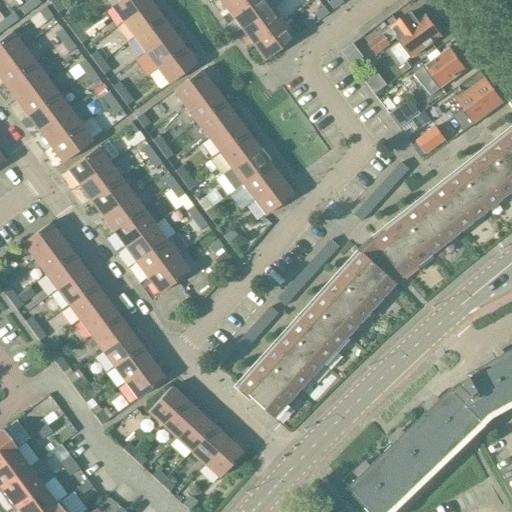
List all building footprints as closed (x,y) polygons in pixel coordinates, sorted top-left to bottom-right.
[(40,4),(36,0),(31,0),(20,9),(24,15),(40,4)] [(57,0),(55,0),(50,4),(58,14),(64,9),(57,0)] [(119,0),(119,1),(110,7),(122,24),(150,4),(146,0),(119,0)] [(218,0),(229,15),(249,0),(218,0)] [(241,30),(270,8),(264,0),(249,0),(229,15),(241,30)] [(342,3),(339,0),(333,0),(328,4),(332,11),(342,3)] [(134,39),(161,19),(150,4),(122,24),(134,39)] [(46,22),(52,17),(45,7),(39,12),(46,22)] [(252,46),(282,24),(270,8),(241,30),(252,46)] [(328,14),(323,8),(313,15),(318,22),(328,14)] [(4,21),(8,27),(18,20),(14,13),(4,21)] [(104,13),(81,30),(85,35),(108,18),(104,13)] [(405,19),(390,29),(368,46),(375,55),(390,44),(389,43),(396,37),(412,58),(441,37),(440,34),(441,31),(436,25),(432,25),(426,16),(418,21),(412,13),(405,18),(405,19)] [(145,54),(172,34),(161,19),(134,39),(145,54)] [(0,33),(8,27),(4,21),(0,23),(0,33)] [(66,25),(73,35),(79,30),(73,21),(66,25)] [(282,24),(252,46),(264,62),(293,40),(282,24)] [(62,43),(68,39),(61,29),(55,34),(62,43)] [(79,30),(73,35),(80,45),(87,40),(79,30)] [(0,40),(0,65),(23,49),(11,33),(0,40)] [(172,34),(145,54),(156,70),(183,49),(172,34)] [(76,48),(68,39),(62,43),(69,53),(76,48)] [(352,66),(363,58),(353,44),(342,52),(352,66)] [(0,80),(4,86),(34,64),(23,49),(0,65),(0,80)] [(195,65),(183,49),(156,70),(168,85),(195,65)] [(430,96),(466,70),(464,67),(465,64),(460,58),(457,59),(450,49),(424,68),(425,68),(414,76),(422,86),(423,86),(430,96)] [(89,56),(97,67),(103,62),(95,52),(89,56)] [(85,74),(91,69),(84,60),(78,65),(84,73),(85,74)] [(103,62),(97,67),(103,76),(109,71),(103,62)] [(15,102),(45,80),(34,64),(4,86),(15,102)] [(78,65),(68,72),(74,80),(84,73),(78,65)] [(98,79),(91,69),(85,74),(85,75),(91,83),(92,84),(98,79)] [(172,92),(184,108),(211,87),(200,72),(172,92)] [(85,75),(80,79),(86,87),(91,83),(85,75)] [(464,131),(503,103),(485,78),(456,100),(463,110),(453,117),(464,131)] [(27,117),(57,95),(45,80),(15,102),(27,117)] [(112,87),(119,97),(125,92),(118,83),(112,87)] [(196,123),(223,103),(211,87),(184,108),(196,123)] [(108,105),(114,100),(107,91),(101,96),(108,105)] [(125,92),(119,97),(126,107),(132,102),(125,92)] [(57,95),(27,117),(38,132),(68,110),(57,95)] [(387,96),(379,101),(389,115),(397,109),(387,96)] [(121,110),(114,100),(108,105),(115,115),(121,110)] [(400,129),(420,114),(409,100),(397,109),(389,115),(400,129)] [(207,139),(234,118),(223,103),(196,123),(207,139)] [(68,110),(38,132),(50,148),(80,126),(68,110)] [(142,114),(135,119),(142,129),(149,124),(142,114)] [(218,154),(246,134),(234,118),(207,139),(218,154)] [(130,123),(124,127),(131,137),(137,132),(130,123)] [(80,126),(50,148),(61,164),(91,142),(80,126)] [(426,154),(445,140),(436,127),(416,142),(425,154),(426,154)] [(403,278),(511,191),(511,133),(375,242),(403,278)] [(230,169),(257,149),(246,134),(218,154),(230,169)] [(151,141),(158,151),(165,146),(158,136),(151,141)] [(96,148),(66,170),(78,186),(108,164),(119,156),(107,140),(101,145),(96,148)] [(416,142),(412,145),(421,157),(425,154),(416,142)] [(147,159),(154,154),(146,144),(140,149),(147,159)] [(165,146),(158,151),(165,160),(172,155),(165,146)] [(230,169),(222,175),(233,191),(241,185),(268,165),(257,149),(230,169)] [(161,164),(154,154),(147,159),(154,168),(161,164)] [(361,222),(409,169),(401,163),(354,215),(361,222)] [(89,202),(119,180),(108,164),(78,186),(89,202)] [(253,200),(280,180),(268,165),(241,185),(253,200)] [(174,172),(181,181),(188,177),(180,167),(174,172)] [(170,190),(176,185),(169,175),(163,180),(170,190)] [(188,177),(181,181),(188,191),(195,186),(188,177)] [(101,217),(131,195),(119,180),(89,202),(101,217)] [(280,180),(253,200),(264,216),(292,196),(280,180)] [(183,195),(176,185),(170,190),(177,199),(183,195)] [(112,232),(142,210),(131,195),(101,217),(112,232)] [(197,203),(204,212),(210,208),(203,198),(197,203)] [(193,221),(199,216),(192,206),(186,211),(193,221)] [(210,208),(204,212),(211,222),(217,217),(210,208)] [(124,248),(153,226),(142,210),(112,232),(124,248)] [(206,225),(199,216),(193,221),(200,230),(206,225)] [(263,217),(260,220),(268,228),(271,225),(263,217)] [(21,244),(33,260),(60,240),(48,224),(21,244)] [(135,263),(165,241),(153,226),(124,248),(135,263)] [(232,230),(222,237),(227,244),(237,237),(232,230)] [(44,275),(72,255),(60,240),(33,260),(44,275)] [(285,306),(339,247),(332,240),(278,300),(285,306)] [(146,279),(176,257),(165,241),(135,263),(146,279)] [(218,241),(208,248),(213,254),(222,247),(218,241)] [(231,262),(224,253),(214,259),(221,269),(231,262)] [(275,418),(397,284),(363,253),(241,388),(275,418)] [(56,291),(83,271),(72,255),(44,275),(56,291)] [(176,257),(146,279),(158,295),(188,273),(176,257)] [(67,306),(94,286),(83,271),(56,291),(67,306)] [(1,291),(9,301),(15,297),(8,286),(1,291)] [(78,322),(106,301),(94,286),(67,306),(78,322)] [(15,297),(9,301),(15,310),(22,306),(15,297)] [(90,337),(117,317),(106,301),(78,322),(90,337)] [(245,351),(278,314),(271,307),(237,344),(245,351)] [(24,322),(32,332),(38,328),(31,317),(24,322)] [(101,352),(129,332),(117,317),(90,337),(101,352)] [(38,328),(32,332),(38,341),(45,337),(38,328)] [(113,368),(140,348),(129,332),(101,352),(113,368)] [(124,383),(151,363),(140,348),(113,368),(124,383)] [(47,354),(54,363),(61,358),(54,349),(47,354)] [(511,350),(480,369),(468,375),(470,379),(462,384),(443,402),(435,405),(347,489),(368,511),(389,511),(491,415),(493,414),(501,409),(511,404),(511,402),(511,350)] [(61,358),(54,363),(62,373),(68,368),(61,358)] [(151,363),(124,383),(136,399),(163,379),(151,363)] [(70,384),(77,394),(84,389),(77,380),(70,384)] [(147,413),(161,426),(184,401),(170,388),(147,413)] [(84,389),(77,394),(84,404),(91,399),(84,389)] [(184,401),(161,426),(175,439),(198,414),(184,401)] [(100,411),(93,416),(100,425),(107,421),(100,411)] [(189,452),(212,427),(198,414),(175,439),(189,452)] [(42,420),(32,427),(37,434),(47,426),(42,420)] [(47,426),(37,434),(42,440),(51,433),(47,426)] [(5,427),(0,430),(0,460),(15,449),(16,450),(20,447),(5,427)] [(203,465),(227,440),(212,427),(189,452),(203,465)] [(227,440),(203,465),(218,478),(241,454),(227,440)] [(122,450),(131,458),(137,453),(128,444),(122,450)] [(0,488),(28,468),(16,450),(15,449),(0,460),(0,488)] [(137,453),(131,458),(140,466),(146,461),(137,453)] [(69,456),(59,464),(64,470),(74,463),(69,456)] [(74,463),(64,470),(69,477),(78,469),(74,463)] [(0,491),(12,508),(42,486),(28,468),(0,488),(0,491)] [(151,476),(160,484),(165,479),(156,470),(151,476)] [(165,479),(160,484),(168,493),(174,487),(165,479)] [(87,481),(77,488),(82,495),(92,488),(87,481)] [(45,511),(55,505),(55,504),(42,486),(12,508),(15,511),(45,511)] [(191,496),(182,505),(188,511),(196,502),(191,496)] [(67,511),(59,501),(55,504),(55,505),(45,511),(67,511)]
